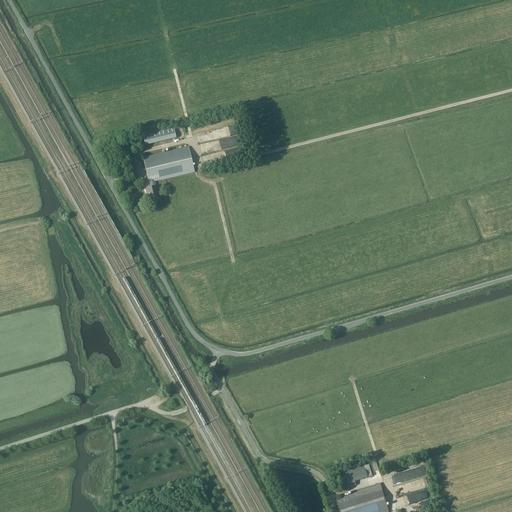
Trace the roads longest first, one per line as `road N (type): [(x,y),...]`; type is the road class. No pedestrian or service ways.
road 1 (track): [(511,90),(202,163),(159,0)]
road 2 (unclassified): [(9,0),(187,325),(218,349)]
road 3 (track): [(0,81),(167,385),(165,398),(146,406)]
road 4 (unclassified): [(218,349),(252,352),(511,277)]
road 5 (track): [(222,511),(180,435),(137,419),(113,426)]
road 6 (track): [(237,511),(193,431),(164,413)]
